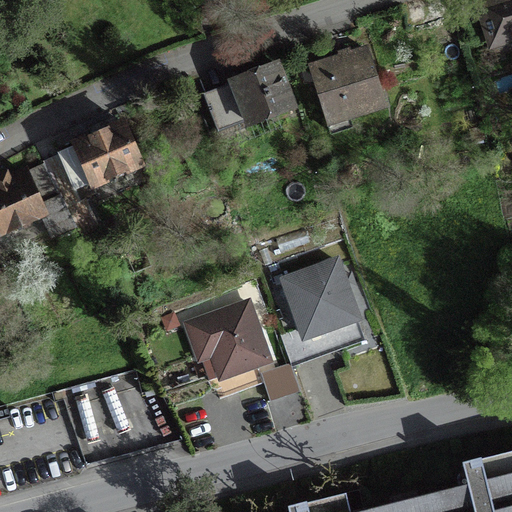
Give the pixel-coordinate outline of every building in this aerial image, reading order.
[(511,40),(511,0),(496,0),(497,1),(462,12),(471,41),(487,36),(491,47),(492,46),(489,38),(508,33),(511,40)] [(379,73),(460,47),(451,12),(431,18),(430,13),(407,20),(406,16),(400,18),(401,22),(366,33),(379,73)] [(346,117),(383,105),(366,53),(309,71),(330,135),(350,129),(346,117)] [(291,109),(275,67),(231,83),(235,93),(206,104),(217,132),(246,121),(247,126),(291,109)] [(91,187),(138,167),(121,125),(103,132),(100,125),(88,131),(91,138),(73,145),(74,148),(57,155),(59,160),(43,167),(45,170),(74,228),(82,244),(99,237),(83,200),(78,202),(73,191),(90,184),(91,187)] [(0,234),(41,217),(50,239),(74,228),(45,170),(24,179),(22,173),(7,180),(5,176),(0,177),(0,234)] [(313,357),(363,339),(340,274),(335,262),(285,281),(313,357)] [(246,305),(187,327),(207,383),(267,362),(246,305)] [(87,388),(51,397),(57,417),(92,407),(87,388)] [(511,511),(511,452),(480,461),(480,459),(461,464),(466,486),(361,511),(348,511),(344,495),(305,504),(305,503),(286,508),(287,511),(511,511)]
